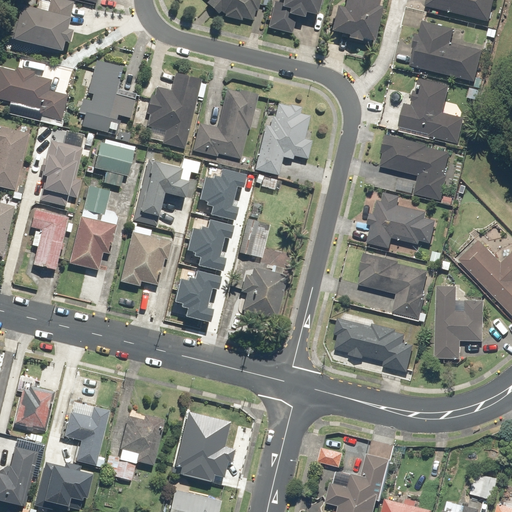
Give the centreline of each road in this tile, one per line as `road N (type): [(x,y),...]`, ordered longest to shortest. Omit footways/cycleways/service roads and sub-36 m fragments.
road 1 (residential): [(145,0),(157,28),(181,41),(337,79),(350,98),(351,135),(291,382)]
road 2 (residential): [(291,382),(0,311)]
road 3 (residential): [(511,384),(436,413),(291,382)]
road 4 (residential): [(291,382),(266,511)]
